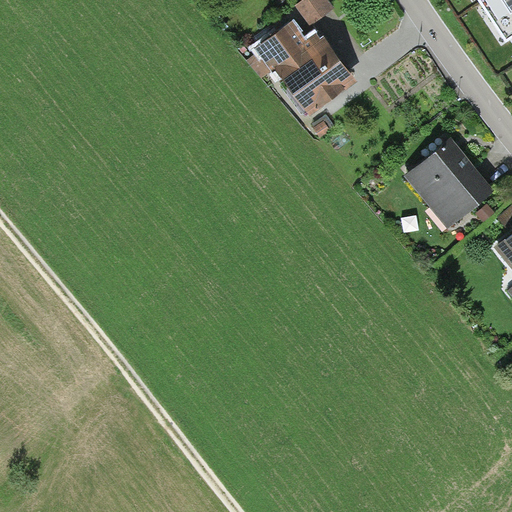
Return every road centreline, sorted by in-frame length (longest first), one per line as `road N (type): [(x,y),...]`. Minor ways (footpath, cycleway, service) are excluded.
road 1 (track): [(0,218),(235,511)]
road 2 (residential): [(406,0),(511,144)]
